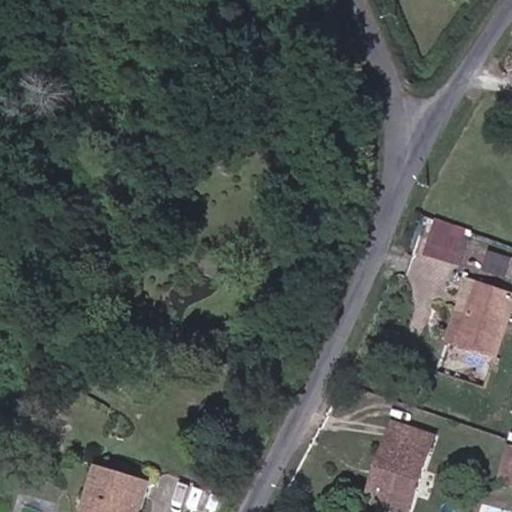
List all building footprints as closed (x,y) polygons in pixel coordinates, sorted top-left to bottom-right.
[(439,217),(427,252),(463,263),(474,228),(439,217)] [(486,266),(509,274),(511,265),(511,258),(492,251),(486,266)] [(476,314),(485,287),(477,284),(469,311),(476,314)] [(511,311),(511,296),(485,287),(476,314),(469,311),(457,347),(448,345),(439,373),(486,389),(511,311)] [(393,422),(366,500),(398,511),(409,511),(436,438),(393,422)] [(500,479),(511,482),(511,445),(500,479)] [(141,511),(151,482),(98,465),(84,511),(141,511)]
